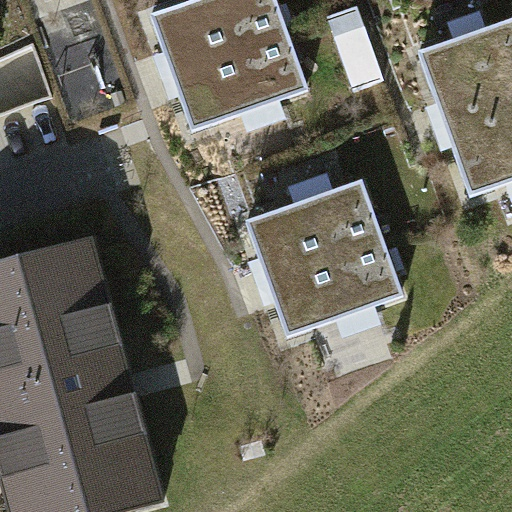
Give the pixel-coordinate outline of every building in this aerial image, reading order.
[(290,40),(274,0),(211,0),(152,22),(177,84),(290,40)] [(359,10),(327,22),(355,95),(386,83),(359,10)] [(511,23),(419,56),(470,202),(511,187),(511,23)] [(290,40),(177,84),(200,142),(312,99),(290,40)] [(363,182),(245,225),(288,343),(406,301),(363,182)] [(144,511),(161,508),(91,244),(0,268),(0,490),(5,511),(144,511)]
